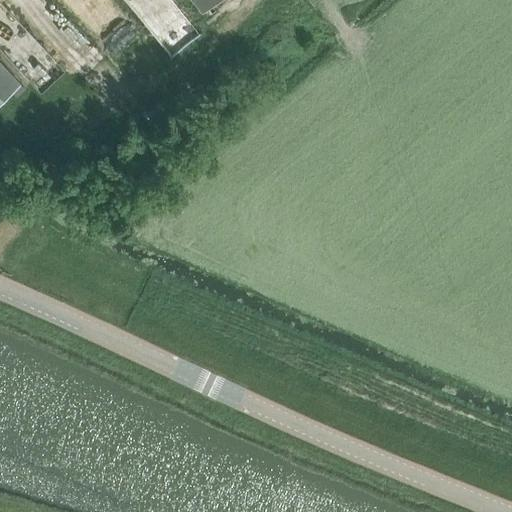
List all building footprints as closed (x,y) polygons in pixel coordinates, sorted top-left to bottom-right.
[(98,0),(71,0),(107,51),(126,38),(98,0)] [(126,0),(159,44),(186,24),(167,0),(126,0)] [(193,0),(203,12),(217,0),(193,0)] [(0,103),(16,88),(0,70),(0,103)] [(475,351),(485,346),(474,325),(464,330),(475,351)]
